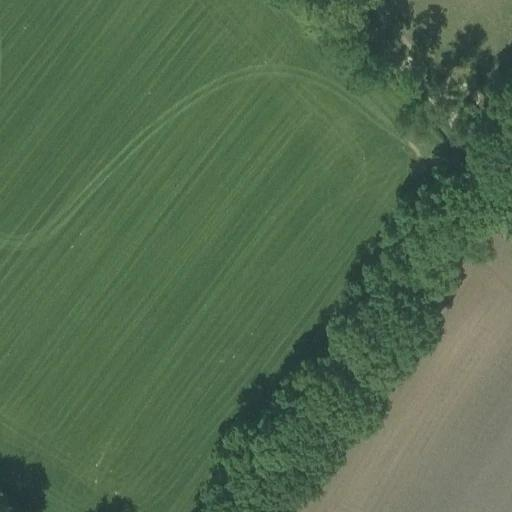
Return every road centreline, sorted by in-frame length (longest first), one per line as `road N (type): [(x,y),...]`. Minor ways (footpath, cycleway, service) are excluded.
road 1 (track): [(229,511),(511,125)]
road 2 (track): [(511,183),(344,0)]
